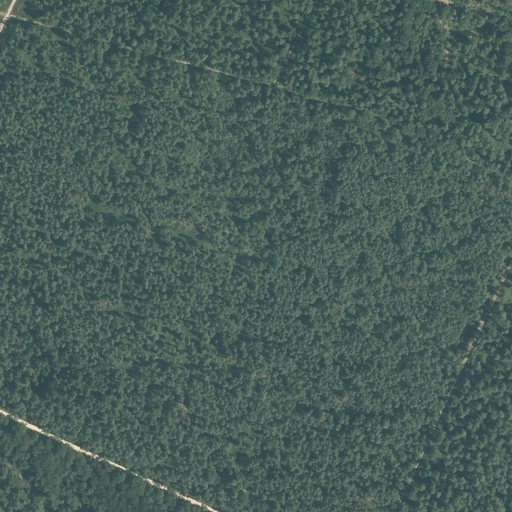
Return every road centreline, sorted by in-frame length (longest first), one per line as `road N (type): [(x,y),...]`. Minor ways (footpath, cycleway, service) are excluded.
road 1 (track): [(392,511),(511,260)]
road 2 (track): [(275,85),(7,16)]
road 3 (track): [(275,85),(355,106),(511,179)]
road 4 (track): [(212,511),(0,412)]
